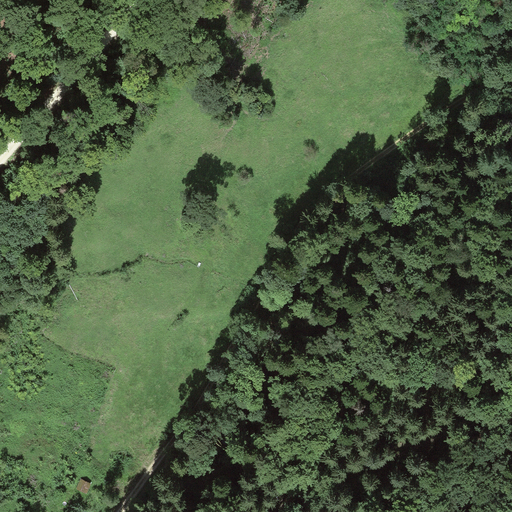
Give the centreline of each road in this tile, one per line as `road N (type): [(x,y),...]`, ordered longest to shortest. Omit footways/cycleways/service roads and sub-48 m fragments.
road 1 (track): [(511,67),(319,205),(212,382),(117,511)]
road 2 (track): [(261,511),(466,420),(511,410)]
road 3 (unclassified): [(143,0),(0,160)]
